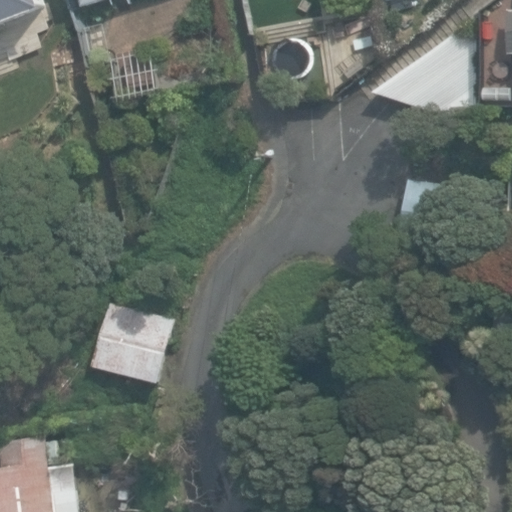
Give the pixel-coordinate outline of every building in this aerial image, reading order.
[(0,0),(0,28),(55,8),(51,0),(0,0)] [(327,29),(260,33),(264,101),(331,97),(327,29)] [(378,93),(425,107),(469,76),(469,39),(455,36),(378,93)] [(407,243),(481,252),(488,187),(415,178),(407,243)] [(96,368),(161,384),(177,316),(112,300),(96,368)] [(0,511),(83,511),(75,464),(54,467),(49,435),(1,443),(5,467),(0,468),(0,511)]
